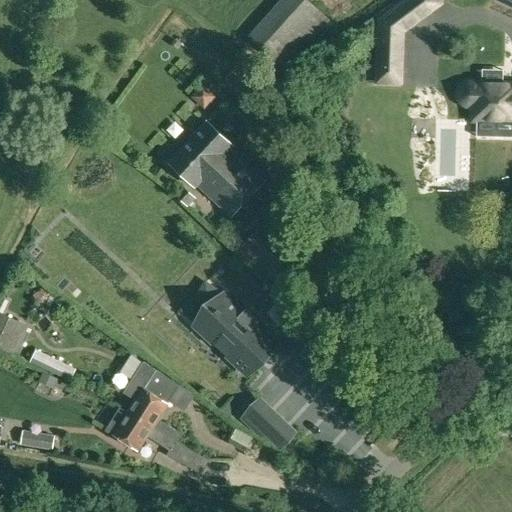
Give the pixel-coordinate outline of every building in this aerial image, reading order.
[(331,22),(306,0),(297,0),(258,44),(288,71),(331,22)] [(402,32),(441,3),(438,0),(405,0),(379,20),(377,83),(400,84),(402,32)] [(511,82),(504,82),(503,84),(471,84),(465,85),(461,89),(459,94),(461,100),(465,104),(470,105),(474,106),(473,120),(501,120),(501,123),(511,122),(511,82)] [(233,146),(207,122),(169,163),(195,187),(197,185),(231,217),(266,180),(232,148),(233,146)] [(188,208),(196,198),(183,186),(175,196),(188,208)] [(281,289),(299,267),(257,230),(238,251),(281,289)] [(266,355),(267,357),(268,355),(267,354),(277,343),(257,324),(260,320),(259,319),(257,321),(246,310),(248,309),(247,308),(243,311),(226,295),(196,328),(247,375),(257,364),(259,366),(260,364),(258,363),(266,355)] [(0,343),(9,347),(20,322),(0,311),(0,343)] [(343,362),(318,339),(303,355),(328,378),(343,362)] [(69,382),(74,372),(35,352),(29,363),(69,382)] [(128,411),(178,442),(183,434),(158,418),(168,403),(162,400),(174,381),(143,361),(123,392),(135,400),(128,411)] [(279,416),(261,398),(244,415),(263,433),(279,449),(296,432),(279,416)] [(178,442),(128,411),(121,408),(107,430),(138,450),(147,436),(170,450),(168,454),(201,476),(210,462),(178,442)] [(252,445),(255,437),(256,436),(234,425),(230,434),(232,435),(252,445)] [(22,430),(20,444),(52,449),(55,436),(22,430)]
